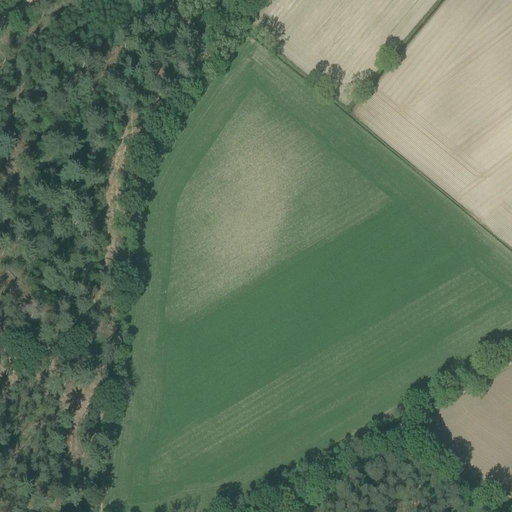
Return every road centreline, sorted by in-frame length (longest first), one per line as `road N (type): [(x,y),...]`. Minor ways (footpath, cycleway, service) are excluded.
road 1 (track): [(99,511),(112,351),(0,348)]
road 2 (track): [(252,511),(399,427)]
road 3 (track): [(511,506),(399,427)]
road 4 (track): [(399,427),(511,358)]
